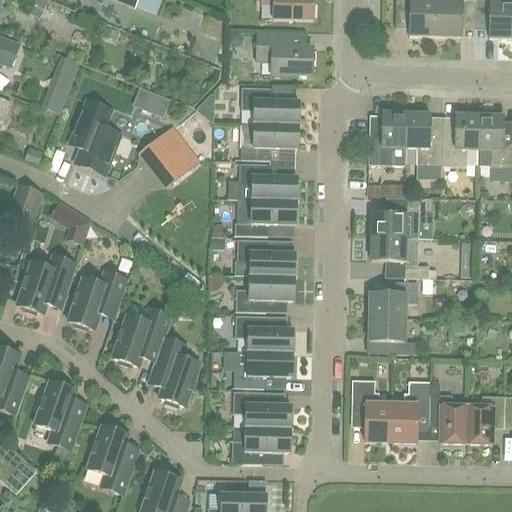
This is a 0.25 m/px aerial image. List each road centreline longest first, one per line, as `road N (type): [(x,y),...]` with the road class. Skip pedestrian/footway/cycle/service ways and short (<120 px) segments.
road 1 (residential): [(315,477),(325,446),(343,97),(359,75)]
road 2 (residential): [(0,335),(85,374),(211,476),(315,477)]
road 3 (residential): [(315,477),(511,481)]
road 4 (residential): [(511,84),(371,82),(359,75)]
road 5 (unknown): [(0,163),(124,222)]
